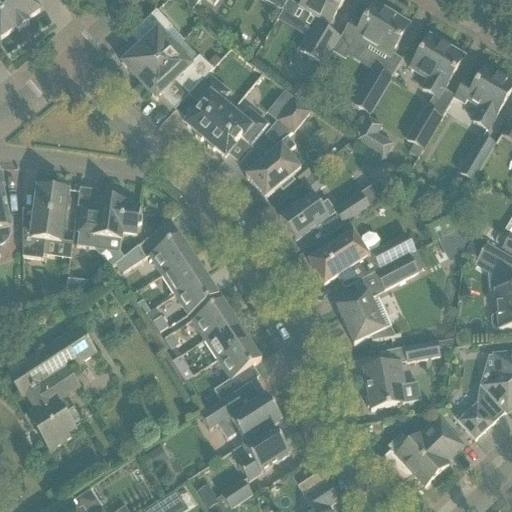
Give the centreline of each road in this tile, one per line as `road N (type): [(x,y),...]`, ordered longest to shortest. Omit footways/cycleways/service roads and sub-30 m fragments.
road 1 (residential): [(373,511),(332,448),(302,340),(265,278),(219,218),(153,160)]
road 2 (residential): [(0,151),(134,169),(153,160)]
road 3 (residential): [(153,160),(62,69)]
